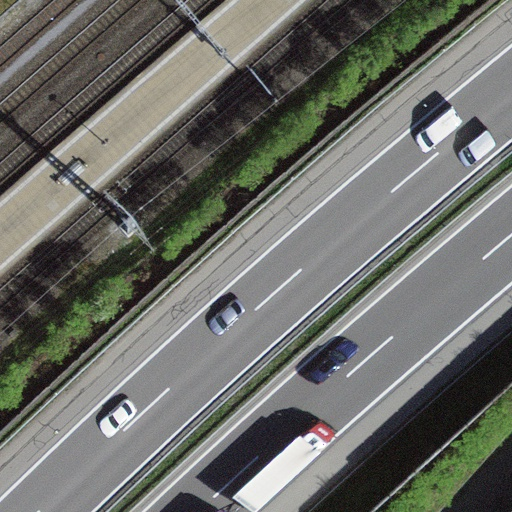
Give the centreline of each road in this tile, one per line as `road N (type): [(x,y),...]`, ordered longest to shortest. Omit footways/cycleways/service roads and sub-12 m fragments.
road 1 (motorway): [(511,91),(285,283),(38,511)]
road 2 (motorway): [(198,511),(511,234)]
